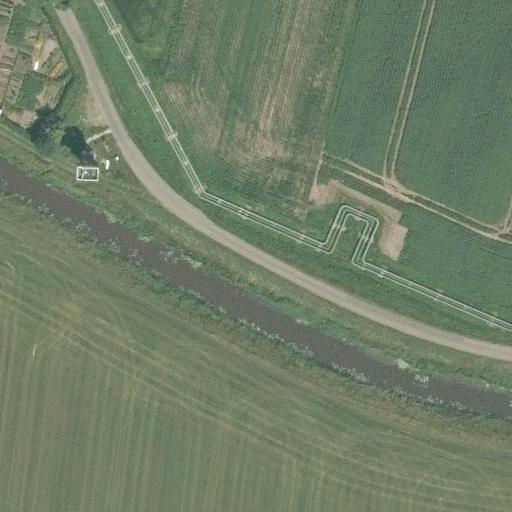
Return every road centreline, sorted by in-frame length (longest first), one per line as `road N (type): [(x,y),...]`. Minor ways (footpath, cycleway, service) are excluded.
road 1 (unclassified): [(511,354),(361,309),(175,207),(128,152),(58,0)]
road 2 (track): [(0,127),(100,189),(162,195)]
